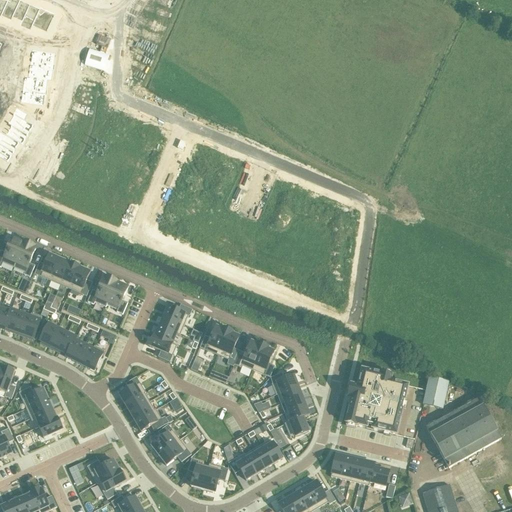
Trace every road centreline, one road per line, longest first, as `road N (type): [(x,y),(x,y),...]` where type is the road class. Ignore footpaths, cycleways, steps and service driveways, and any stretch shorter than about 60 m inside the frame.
road 1 (residential): [(307,174),(369,199),(353,324),(140,240),(137,225),(181,123)]
road 2 (residential): [(0,220),(156,286),(127,352)]
road 3 (residential): [(0,183),(22,184),(64,105),(90,4)]
road 4 (residential): [(196,303),(298,347),(315,390),(332,395)]
road 5 (residential): [(191,509),(228,508),(302,465),(324,435)]
road 6 (residential): [(238,145),(297,0)]
road 7 (residential): [(112,13),(118,91),(174,119)]
road 8 (residential): [(0,485),(121,430)]
road 9 (residential): [(355,60),(307,174)]
road 10 (residential): [(220,5),(174,119)]
